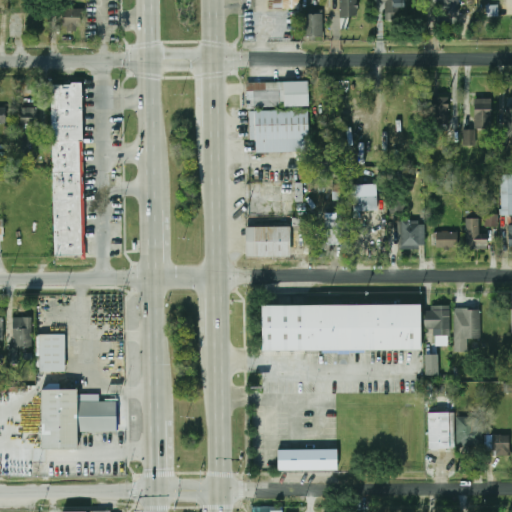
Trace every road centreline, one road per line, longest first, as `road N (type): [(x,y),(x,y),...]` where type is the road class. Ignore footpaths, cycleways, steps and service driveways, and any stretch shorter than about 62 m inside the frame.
road 1 (residential): [(511,276),(0,281)]
road 2 (residential): [(511,59),(0,63)]
road 3 (tertiary): [(0,492),(511,491)]
road 4 (primary): [(221,494),(221,348)]
road 5 (primary): [(154,63),(156,207)]
road 6 (primary): [(157,278),(158,420)]
road 7 (primary): [(221,277),(221,136)]
